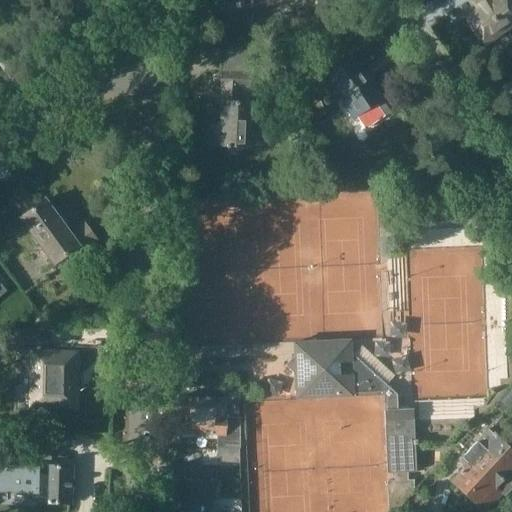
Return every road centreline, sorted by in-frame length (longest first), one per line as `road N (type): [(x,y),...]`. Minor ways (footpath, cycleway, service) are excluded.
road 1 (residential): [(138,511),(150,74)]
road 2 (residential): [(511,181),(387,0)]
road 3 (residential): [(0,138),(74,90),(150,74)]
